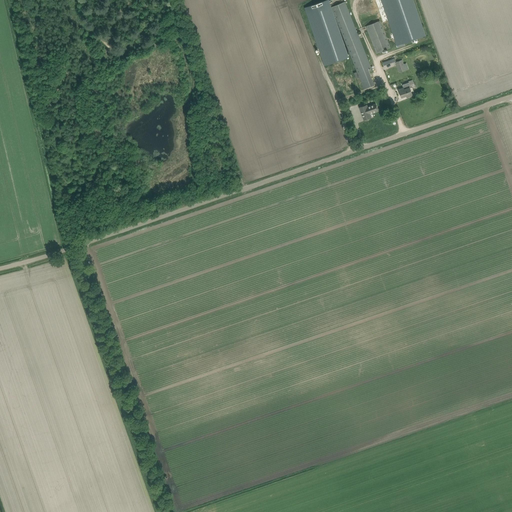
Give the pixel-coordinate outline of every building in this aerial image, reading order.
[(332,7),(329,0),(324,0),(305,7),(324,63),(348,55),(332,7)] [(382,0),(398,44),(426,35),(414,0),(382,0)] [(332,7),(352,60),(364,89),(375,85),(369,70),(372,68),(346,2),(332,7)] [(366,26),(376,53),(391,48),(380,21),(366,26)] [(406,70),(404,64),(402,60),(396,62),(399,72),(406,70)] [(413,95),(410,88),(411,88),(409,82),(403,85),(404,88),(399,90),(402,97),(406,96),(407,97),(413,95)] [(360,107),(362,114),(364,120),(365,120),(371,117),(370,114),(378,111),(376,104),(373,105),(368,106),(367,104),(360,107)]
